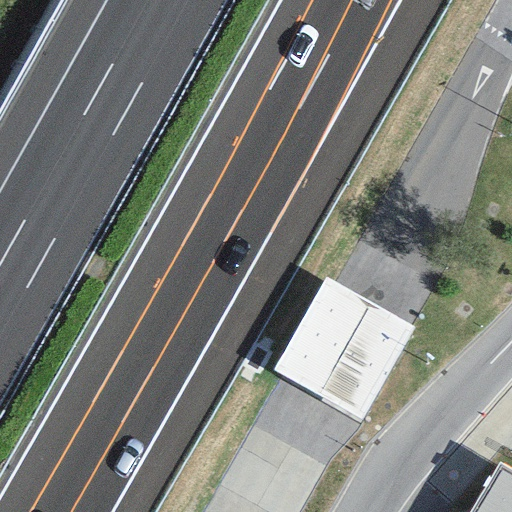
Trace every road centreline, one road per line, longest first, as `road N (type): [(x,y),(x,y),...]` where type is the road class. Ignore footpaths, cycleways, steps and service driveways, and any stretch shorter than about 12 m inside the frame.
road 1 (motorway): [(52,511),(341,0)]
road 2 (motorway): [(162,0),(0,291)]
